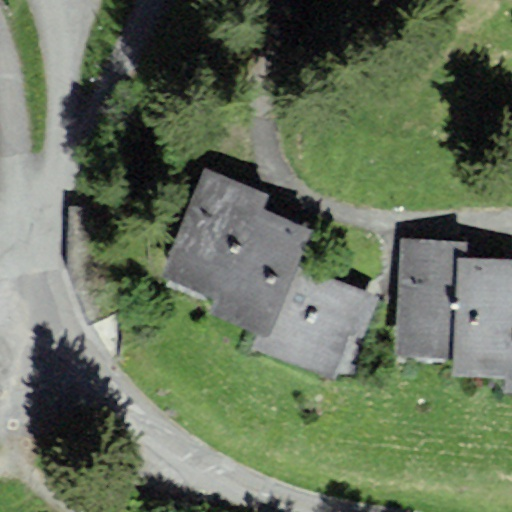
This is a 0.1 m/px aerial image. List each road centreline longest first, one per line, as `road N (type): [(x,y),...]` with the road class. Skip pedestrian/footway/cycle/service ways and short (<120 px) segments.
road 1 (residential): [(0,48),(36,257),(82,359),(166,457),(313,511)]
road 2 (track): [(65,139),(158,0)]
